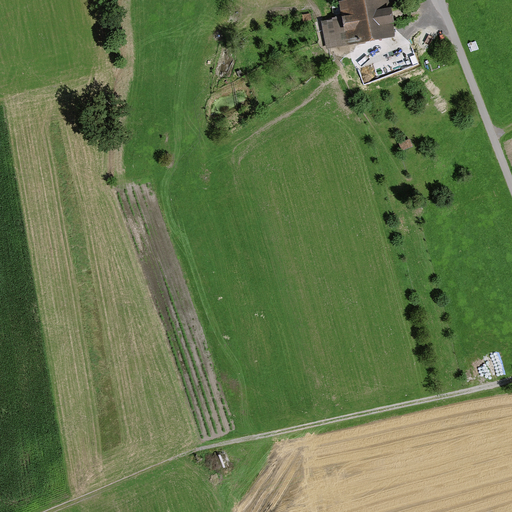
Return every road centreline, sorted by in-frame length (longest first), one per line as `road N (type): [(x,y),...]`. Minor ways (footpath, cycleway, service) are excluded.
road 1 (unclassified): [(511,188),(439,0)]
road 2 (track): [(372,412),(511,380)]
